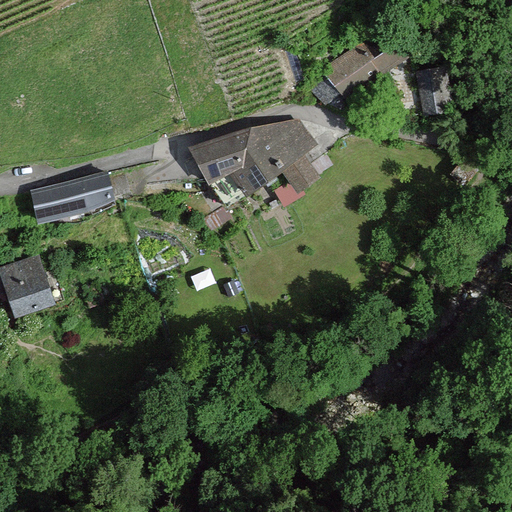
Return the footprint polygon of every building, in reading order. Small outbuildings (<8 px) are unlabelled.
[(396,20),(328,71),(352,103),(420,51),(396,20)] [(447,67),(418,73),(427,119),(457,112),(447,67)] [(230,136),(196,151),(210,184),(240,173),(254,197),(285,176),(298,196),(323,179),(307,159),(318,148),(300,122),(230,136)] [(108,176),(30,195),(39,227),(92,214),(117,201),(108,176)] [(42,255),(1,269),(17,318),(59,304),(42,255)]
